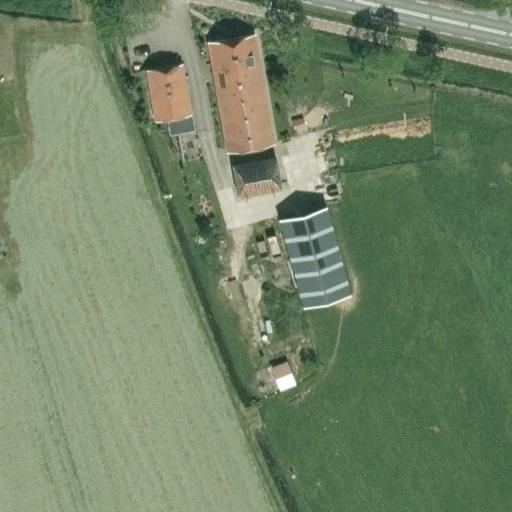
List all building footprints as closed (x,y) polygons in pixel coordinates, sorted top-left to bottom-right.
[(227,151),(272,142),(253,33),(208,42),(227,151)] [(190,114),(181,63),(146,69),(154,121),(190,114)] [(230,164),(236,197),(281,189),(275,156),(230,164)] [(349,293),(325,205),(278,218),(302,306),(349,293)] [(288,343),(308,339),(306,329),(286,333),(288,343)] [(294,382),(286,361),(271,367),(279,388),(294,382)]
